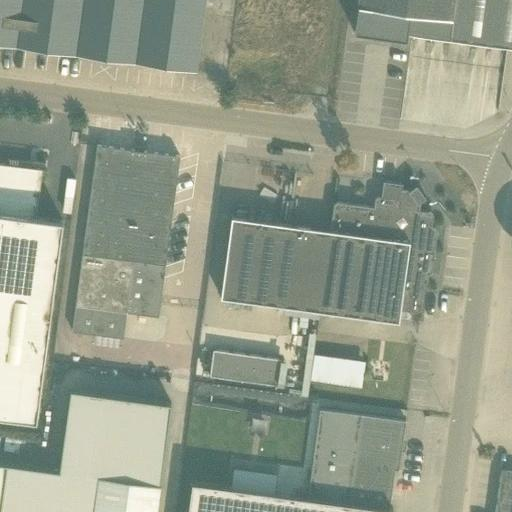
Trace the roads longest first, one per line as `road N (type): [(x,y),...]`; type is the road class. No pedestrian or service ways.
road 1 (unclassified): [(504,161),(0,91)]
road 2 (unclassified): [(449,511),(491,202),(504,161)]
